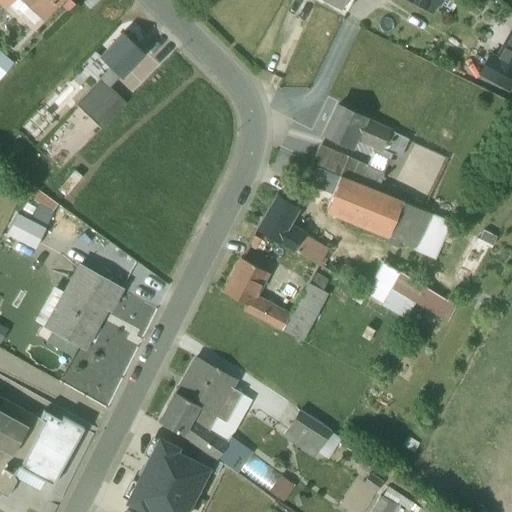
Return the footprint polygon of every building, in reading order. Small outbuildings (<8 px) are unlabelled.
[(55,0),(0,0),(5,4),(6,3),(8,0),(27,0),(30,3),(41,14),(55,0)] [(30,3),(27,0),(8,0),(6,3),(19,15),(30,3)] [(511,26),(496,56),(511,64),(511,26)] [(123,32),(100,55),(111,65),(99,77),(109,86),(143,51),(132,40),(133,39),(128,33),(126,35),(123,32)] [(507,85),(511,74),(511,64),(496,56),(490,52),(480,70),(507,85)] [(109,86),(99,77),(76,101),(100,124),(124,99),(109,86)] [(400,133),(337,103),(324,130),(350,142),(354,134),(382,146),(384,142),(385,139),(397,144),(400,133)] [(393,145),(384,142),(382,146),(391,150),(393,145)] [(347,155),(317,143),(310,161),(338,173),(347,155)] [(386,162),(366,154),(363,162),(355,180),(376,188),(386,162)] [(363,162),(347,155),(338,173),(355,180),(363,162)] [(338,173),(310,161),(303,177),(332,189),(338,173)] [(355,180),(338,173),(332,189),(325,206),(386,233),(389,228),(401,198),(355,180)] [(26,179),(19,193),(30,201),(32,197),(39,188),(26,179)] [(57,201),(39,188),(32,197),(50,210),(57,201)] [(323,237),(289,216),(297,204),(276,191),(255,224),(258,227),(290,245),(316,261),(328,241),(322,238),(323,237)] [(389,228),(413,238),(415,235),(429,210),(401,198),(389,228)] [(456,221),(429,210),(415,235),(441,247),(456,221)] [(477,235),(489,242),(495,232),(482,225),(477,235)] [(252,232),(246,242),(253,246),(259,236),(252,232)] [(337,247),(328,241),(316,261),(326,267),(337,249),(337,247)] [(266,269),(240,255),(222,288),(246,301),(243,307),(279,327),(280,326),(286,315),(270,306),(271,304),(252,294),(266,269)] [(445,319),(455,302),(398,268),(380,258),(363,290),(364,291),(403,315),(413,299),(445,319)] [(79,261),(44,322),(79,341),(101,302),(108,306),(121,285),(79,261)] [(363,290),(345,278),(339,287),(359,300),(364,291),(363,290)] [(326,291),(306,280),(300,292),(320,303),(326,291)] [(300,292),(287,316),(286,315),(280,326),(301,337),(320,303),(300,292)] [(226,373),(193,355),(175,391),(197,403),(181,430),(202,447),(213,454),(223,441),(205,429),(214,415),(223,420),(240,391),(229,384),(233,377),(226,373)] [(174,390),(158,418),(181,430),(197,403),(175,391),(174,390)] [(39,414),(0,392),(0,488),(6,492),(15,477),(15,476),(15,474),(13,472),(9,470),(13,464),(15,465),(17,464),(18,463),(36,431),(37,429),(36,427),(34,425),(40,414),(39,414)] [(329,425),(299,406),(282,432),(312,452),(329,425)] [(17,464),(51,482),(82,425),(62,414),(60,417),(43,407),(39,414),(40,414),(34,425),(36,427),(37,429),(36,431),(18,463),(17,464)] [(250,447),(229,432),(223,441),(213,454),(221,460),(234,469),(250,447)] [(159,437),(127,499),(145,508),(147,504),(162,511),(182,511),(205,467),(206,466),(194,460),(174,450),(176,446),(159,437)] [(213,454),(202,447),(194,460),(206,466),(205,467),(215,472),(221,460),(213,454)] [(296,489),(280,479),(271,494),(286,504),(296,489)]
